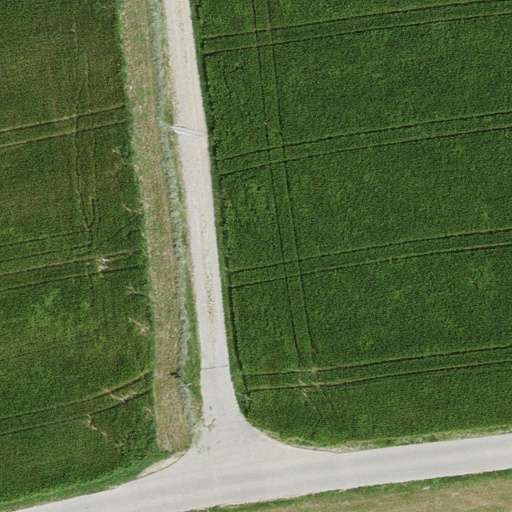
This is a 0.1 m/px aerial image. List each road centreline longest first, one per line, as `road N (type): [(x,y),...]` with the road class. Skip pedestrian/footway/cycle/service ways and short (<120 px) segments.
road 1 (track): [(173,0),(221,482)]
road 2 (residential): [(511,448),(221,482),(91,511)]
